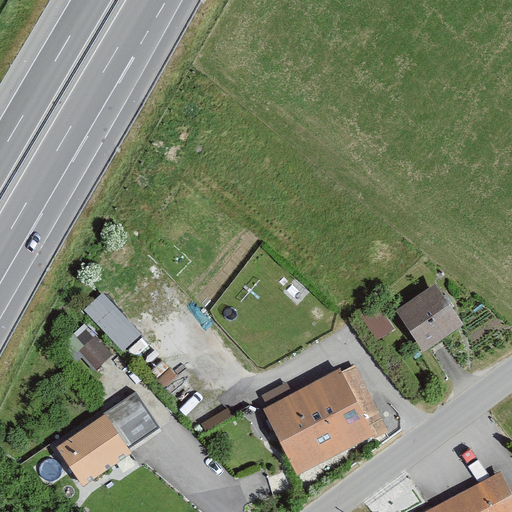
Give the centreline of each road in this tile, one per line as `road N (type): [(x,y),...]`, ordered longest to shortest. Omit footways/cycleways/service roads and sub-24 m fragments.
road 1 (motorway): [(0,247),(145,0)]
road 2 (residential): [(322,511),(511,372)]
road 3 (motorway): [(90,0),(0,152)]
